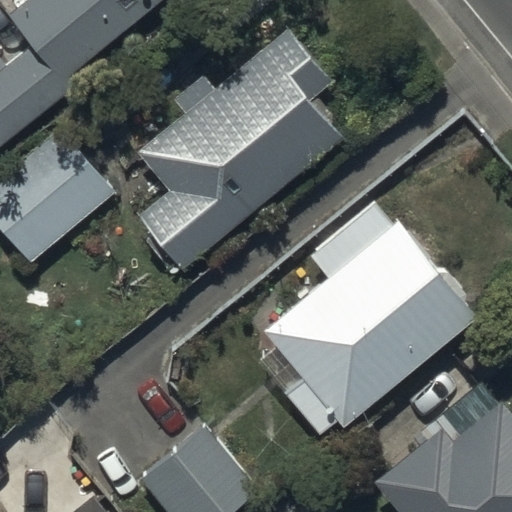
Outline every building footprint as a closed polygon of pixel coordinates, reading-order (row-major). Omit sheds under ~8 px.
[(79,82),(174,0),(41,0),(17,20),(40,46),(0,79),(0,157),(83,86),(79,82)] [(335,88),(292,36),(217,98),(206,85),(176,110),(188,124),(141,163),(173,201),(143,226),(187,279),(350,143),(316,103),(335,88)] [(0,224),(38,270),(125,198),(70,133),(0,191),(0,224)] [(354,435),(487,319),(406,227),(396,235),(378,214),(321,264),(336,282),(272,337),(285,352),(267,367),(294,398),(286,404),(324,447),(347,427),(354,435)] [(511,511),(511,416),(504,407),(501,410),(484,390),(424,440),(431,447),(378,491),(396,511),(511,511)] [(247,511),(263,500),(208,434),(144,487),(165,511),(247,511)]
